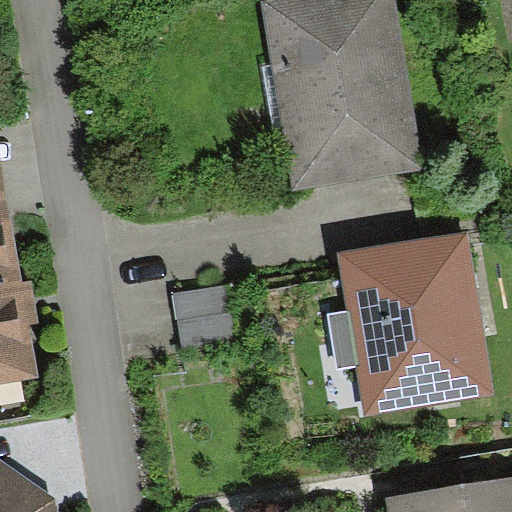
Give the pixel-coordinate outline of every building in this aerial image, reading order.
[(395,0),(297,0),(261,6),(271,62),(262,64),(274,133),(282,131),(294,201),(426,178),(395,0)] [(0,390),(40,384),(1,156),(0,155),(0,390)] [(468,240),(336,262),(346,318),(328,320),(337,375),(357,372),(365,419),(494,398),(468,240)] [(231,287),(174,297),(183,352),(240,343),(231,287)] [(0,465),(0,511),(59,511),(58,506),(0,465)] [(511,511),(511,485),(386,507),(386,511),(511,511)]
